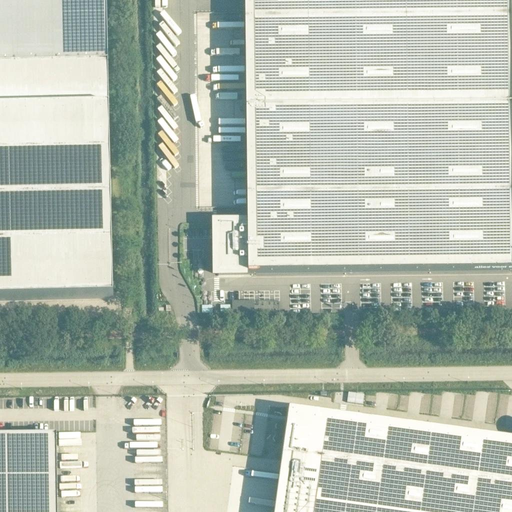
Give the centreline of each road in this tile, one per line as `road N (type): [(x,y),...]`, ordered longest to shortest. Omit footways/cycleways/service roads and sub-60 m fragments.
road 1 (unclassified): [(511,375),(0,382)]
road 2 (unknown): [(170,0),(179,37),(180,195),(167,219),(168,275),(188,318),(185,380)]
road 3 (unknown): [(216,237),(215,264),(227,280),(348,280)]
road 4 (unknown): [(348,280),(511,279)]
